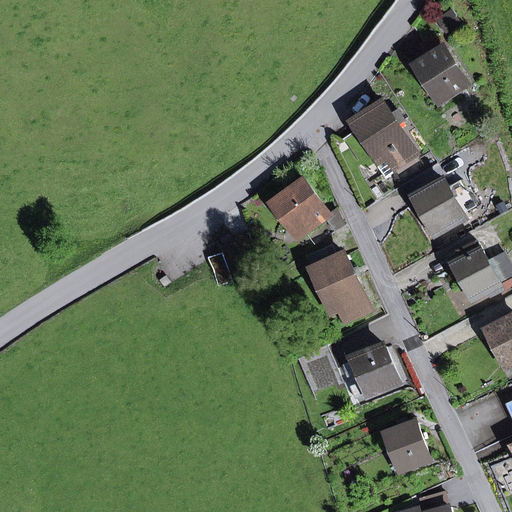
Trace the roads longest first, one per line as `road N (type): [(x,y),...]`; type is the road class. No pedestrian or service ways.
road 1 (residential): [(490,511),(312,124)]
road 2 (tertiary): [(0,335),(207,210),(312,124)]
road 3 (tertiary): [(312,124),(417,0)]
